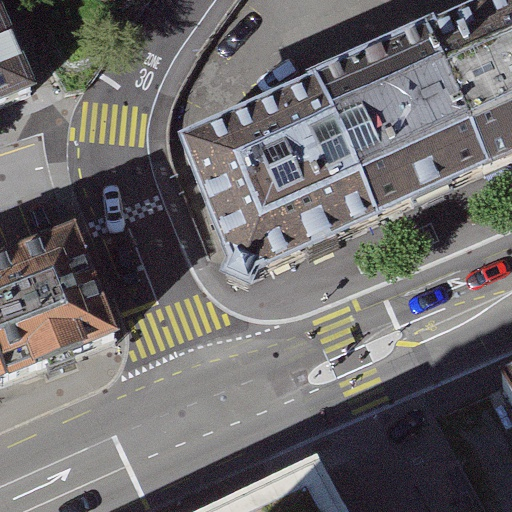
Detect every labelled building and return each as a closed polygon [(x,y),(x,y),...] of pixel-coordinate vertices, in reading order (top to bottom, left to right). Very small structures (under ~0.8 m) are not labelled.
[(511,168),(511,10),(428,48),(487,179),(511,168)] [(487,179),(428,48),(427,45),(316,95),(317,98),(375,229),(487,179)] [(375,229),(317,98),(186,156),(238,290),(375,229)] [(115,346),(74,241),(0,270),(0,372),(5,386),(6,389),(115,346)] [(511,386),(503,390),(511,405),(511,386)] [(326,511),(309,481),(243,511),(326,511)]
